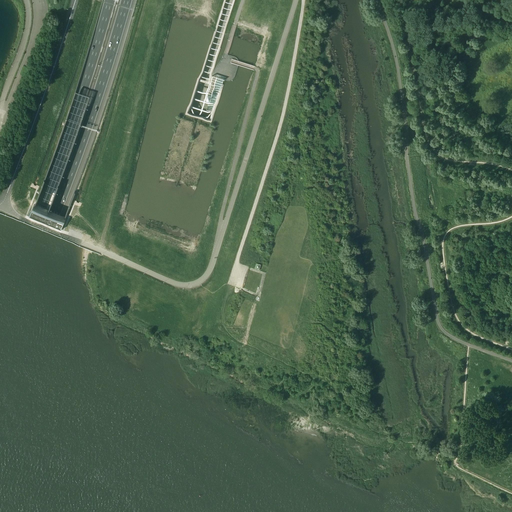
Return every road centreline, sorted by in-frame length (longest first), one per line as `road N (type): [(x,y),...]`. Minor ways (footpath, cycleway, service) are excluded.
road 1 (unclassified): [(31,511),(145,249),(229,0)]
road 2 (unclassified): [(219,241),(206,275),(180,284),(10,209),(9,181),(73,0)]
road 3 (motorway): [(0,351),(78,157),(127,0)]
road 4 (motorway): [(109,0),(61,153),(0,306)]
road 5 (track): [(229,285),(281,128),(302,0)]
road 6 (unclassified): [(219,241),(295,0)]
